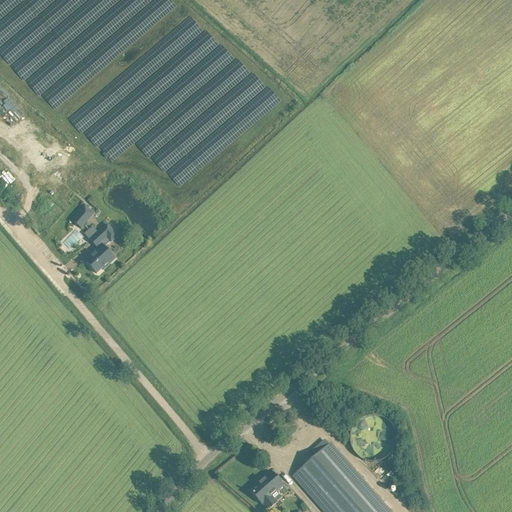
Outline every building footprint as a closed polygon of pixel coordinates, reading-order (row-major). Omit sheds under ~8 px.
[(0,45),(0,136),(12,146),(68,75),(76,81),(13,161),(36,178),(120,70),(133,80),(47,190),(70,208),(122,142),(127,145),(131,140),(136,143),(146,131),(139,127),(172,85),(150,68),(156,61),(118,32),(82,78),(75,73),(131,0),(130,0),(41,0),(20,27),(7,16),(0,25),(0,38),(4,41),(0,45)] [(211,82),(195,70),(117,171),(154,199),(249,74),(228,58),(211,82)] [(73,221),(81,228),(93,214),(85,207),(73,221)] [(107,225),(90,240),(97,247),(99,245),(100,247),(85,261),(96,274),(102,269),(103,270),(115,259),(105,247),(111,242),(118,236),(107,225)] [(350,437),(350,439),(350,441),(350,443),(350,445),(351,447),(352,449),(353,451),(354,452),(355,454),(357,455),(358,457),(360,458),(361,459),(363,460),(365,461),(367,461),(369,462),(371,462),(373,462),(375,462),(377,462),(379,461),(381,461),(383,460),(385,459),(386,458),(388,457),(389,455),(391,454),(392,452),(393,451),(394,449),(395,447),(395,445),(396,443),(396,441),(396,439),(396,437),(396,435),(395,433),(395,431),(394,429),(393,427),(392,426),(391,424),(389,422),(388,421),(386,420),(385,419),(383,418),(381,417),(379,416),(377,416),(375,416),(373,416),(371,416),(369,416),(367,416),(365,417),(363,418),(361,419),(360,420),(358,421),(357,422),(355,424),(354,426),(353,427),(352,429),(351,431),(350,433),(350,435),(350,437)] [(293,476),(300,484),(324,511),(390,511),(330,444),(293,476)] [(381,476),(389,471),(385,464),(377,469),(381,476)] [(264,479),(250,491),(261,504),(262,503),(268,510),(276,503),(271,496),(283,485),(270,471),(263,478),(264,479)]
